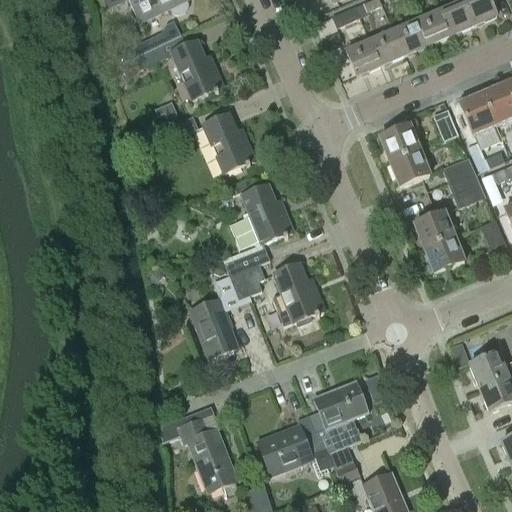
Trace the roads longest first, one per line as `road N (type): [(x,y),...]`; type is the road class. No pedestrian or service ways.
road 1 (residential): [(398,334),(328,166),(324,129)]
road 2 (residential): [(324,129),(511,47)]
road 3 (residential): [(208,406),(398,334)]
road 4 (residential): [(470,511),(398,334)]
road 5 (residential): [(324,129),(298,100),(250,0)]
road 6 (residential): [(398,334),(511,287)]
